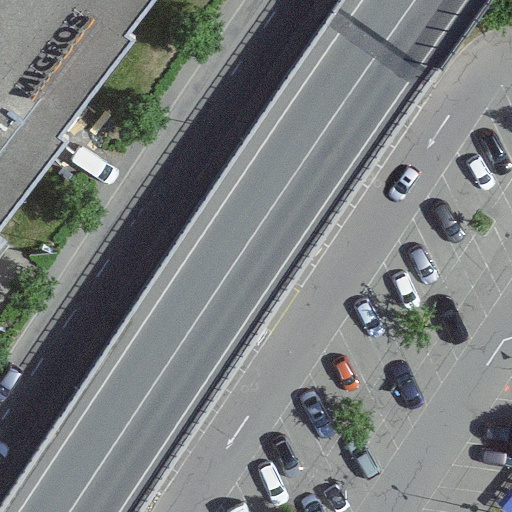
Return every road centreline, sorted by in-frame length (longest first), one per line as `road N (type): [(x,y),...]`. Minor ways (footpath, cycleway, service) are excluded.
road 1 (primary): [(416,0),(70,511)]
road 2 (secondary): [(283,0),(0,421)]
